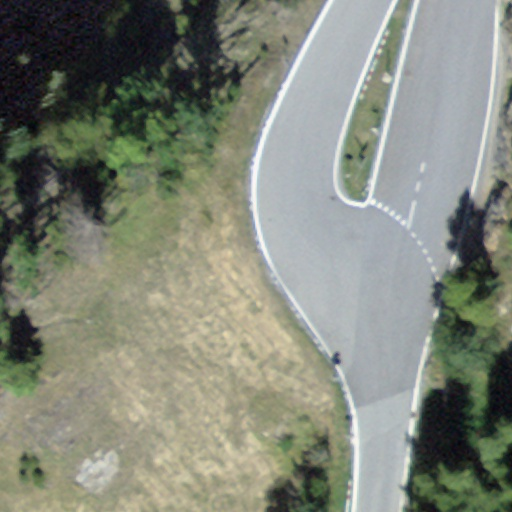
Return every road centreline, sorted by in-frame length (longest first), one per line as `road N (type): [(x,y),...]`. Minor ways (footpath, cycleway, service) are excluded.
road 1 (tertiary): [(398,338),(323,259),(296,183),(330,73),(368,0)]
road 2 (unclassified): [(398,338),(461,0)]
road 3 (tertiary): [(375,511),(398,338)]
